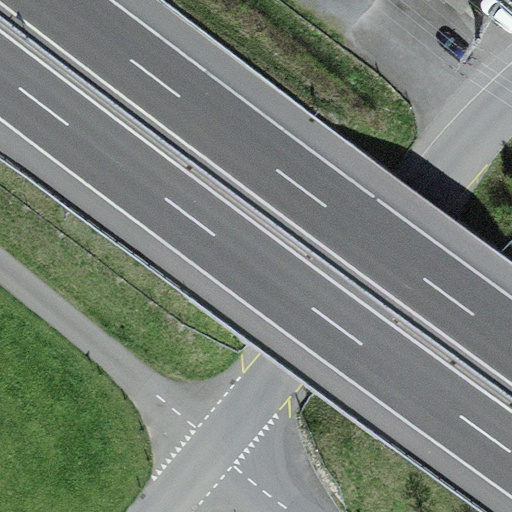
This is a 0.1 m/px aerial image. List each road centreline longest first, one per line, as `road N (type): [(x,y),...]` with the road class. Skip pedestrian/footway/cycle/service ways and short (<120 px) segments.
road 1 (motorway): [(0,73),(511,450)]
road 2 (motorway): [(511,341),(52,0)]
road 3 (unclassified): [(511,103),(221,450)]
road 4 (unclassified): [(0,273),(221,450)]
